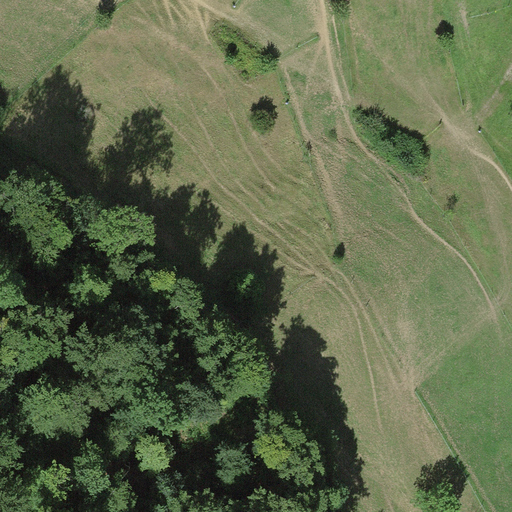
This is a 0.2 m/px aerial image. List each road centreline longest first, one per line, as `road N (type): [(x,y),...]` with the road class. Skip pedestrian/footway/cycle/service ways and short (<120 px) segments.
road 1 (track): [(302,511),(229,401),(0,144)]
road 2 (track): [(320,511),(250,336)]
road 3 (track): [(184,0),(332,89)]
